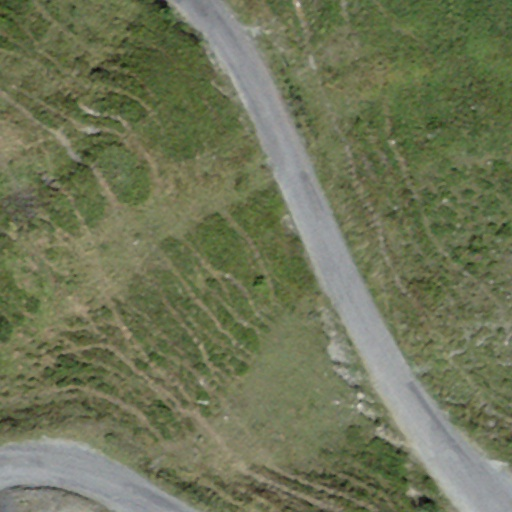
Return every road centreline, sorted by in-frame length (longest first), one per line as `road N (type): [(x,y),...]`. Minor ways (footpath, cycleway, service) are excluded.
road 1 (unclassified): [(194,0),(241,55),(419,428),(499,511)]
road 2 (unclassified): [(160,511),(99,473),(42,463),(0,470)]
